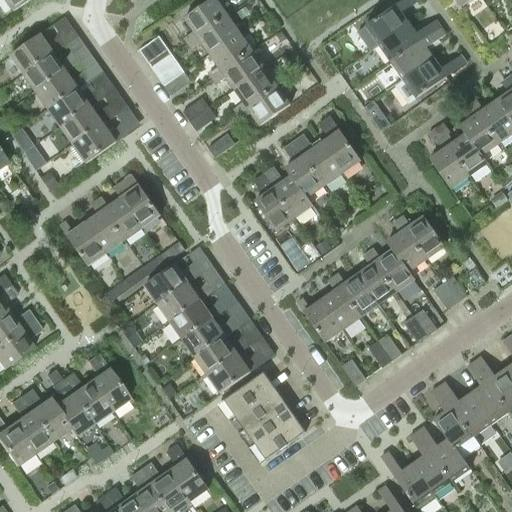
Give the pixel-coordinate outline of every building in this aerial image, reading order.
[(4,0),(13,12),(30,0),(4,0)] [(187,45),(227,17),(215,0),(211,0),(184,19),(193,32),(184,39),(187,45)] [(370,51),(379,46),(409,25),(401,14),(421,0),(420,0),(404,0),(396,6),(395,6),(357,33),(370,51)] [(454,0),(460,8),(471,0),(454,0)] [(240,34),(227,17),(187,45),(191,50),(201,43),(210,56),(240,34)] [(54,26),(59,33),(70,25),(65,18),(54,26)] [(409,25),(379,46),(391,63),(441,28),(436,21),(416,35),(409,25)] [(391,63),(403,81),(433,60),(426,49),(446,36),(441,28),(391,63)] [(212,80),(252,52),(240,34),(210,56),(218,68),(209,75),(212,80)] [(10,57),(23,75),(60,49),(55,41),(47,46),(40,36),(10,57)] [(67,45),(72,52),(83,44),(78,37),(67,45)] [(139,51),(146,61),(166,47),(159,37),(139,51)] [(35,93),(73,67),(67,59),(60,64),(54,55),(61,50),(60,49),(23,75),(35,93)] [(235,91),(264,70),(252,52),(212,80),(216,85),(226,79),(235,91)] [(79,63),(85,70),(96,62),(91,55),(79,63)] [(433,60),(403,81),(395,87),(408,105),(446,78),(466,64),(461,57),(449,65),(445,64),(439,68),(433,60)] [(157,77),(164,87),(184,73),(177,63),(157,77)] [(48,111),(85,85),(79,77),(72,82),(66,72),(73,68),(73,67),(35,93),(48,111)] [(237,115),(277,87),(264,70),(235,91),(243,103),(233,110),(237,115)] [(60,128),(97,102),(92,94),(98,90),(97,87),(108,80),(103,72),(85,85),(48,111),(60,128)] [(191,83),(184,73),(164,87),(171,97),(191,83)] [(511,88),(506,80),(501,84),(508,94),(496,102),(511,125),(511,88)] [(277,87),(237,115),(241,121),(251,114),(260,127),(290,106),(277,87)] [(104,98),(109,105),(121,97),(115,90),(104,98)] [(182,113),(189,123),(209,109),(202,99),(182,113)] [(511,135),(511,125),(496,102),(483,111),(476,101),(471,105),(499,145),(511,135)] [(73,146),(110,120),(104,112),(97,117),(91,108),(98,103),(97,102),(60,128),(73,146)] [(499,145),(471,105),(466,109),(472,119),(459,128),(465,136),(466,135),(481,157),(482,157),(499,145)] [(117,115),(122,123),(133,115),(128,108),(117,115)] [(216,119),(209,109),(189,123),(196,133),(216,119)] [(321,145),(342,175),(360,162),(329,117),(319,125),(329,139),(321,145)] [(110,120),(73,146),(86,164),(123,138),(117,129),(110,134),(103,125),(110,120)] [(466,135),(465,136),(453,144),(448,136),(450,134),(443,124),(436,130),(469,177),(487,164),(482,157),(481,157),(466,135)] [(469,177),(436,130),(428,135),(435,145),(437,143),(443,151),(430,160),(451,190),(469,177)] [(215,159),(234,145),(227,135),(208,149),(215,159)] [(342,175),(321,145),(313,150),(303,135),(293,142),(324,187),(342,175)] [(27,137),(17,144),(23,153),(33,146),(27,137)] [(285,170),(290,178),(291,177),(307,199),(324,187),(293,142),(283,149),(293,164),(285,170)] [(34,147),(24,154),(35,170),(45,163),(34,147)] [(263,175),(294,220),(313,207),(307,199),(291,177),(290,178),(284,182),(273,168),(263,175)] [(511,183),(511,172),(498,182),(504,190),(511,183)] [(50,174),(42,179),(49,189),(57,184),(50,174)] [(294,220),(263,175),(253,182),(263,197),(255,202),(276,233),(294,220)] [(114,190),(120,199),(121,199),(142,229),(160,216),(132,176),(114,190)] [(502,195),(492,202),(496,208),(507,201),(502,195)] [(101,198),(96,202),(124,242),(142,229),(121,199),(120,199),(108,208),(101,198)] [(107,254),(124,242),(96,202),(91,205),(98,215),(85,224),(107,254)] [(403,217),(398,221),(426,261),(445,248),(423,218),(410,227),(403,217)] [(386,244),(392,251),(393,251),(408,273),(409,272),(426,261),(398,221),(393,224),(400,234),(386,244)] [(88,267),(107,254),(85,224),(73,233),(66,223),(60,227),(67,237),(88,267)] [(174,246),(160,256),(166,264),(180,254),(174,246)] [(188,256),(193,263),(204,255),(199,248),(188,256)] [(415,280),(409,272),(408,273),(393,251),(392,251),(380,259),(373,250),(368,253),(396,293),(415,280)] [(370,267),(358,276),(379,306),(396,293),(368,253),(363,257),(370,267)] [(152,274),(166,264),(160,256),(147,266),(152,274)] [(157,305),(195,279),(189,271),(182,276),(175,265),(145,286),(157,305)] [(217,274),(212,267),(201,274),(206,282),(217,274)] [(139,271),(125,281),(131,289),(145,279),(139,271)] [(379,306),(358,276),(345,284),(338,274),(333,278),(361,318),(379,306)] [(0,292),(10,286),(3,276),(0,277),(0,292)] [(322,300),(343,331),(361,318),(333,278),(328,282),(334,292),(322,300)] [(453,278),(443,285),(457,304),(467,297),(453,278)] [(195,279),(157,305),(170,322),(207,297),(201,289),(194,294),(188,285),(195,280),(195,279)] [(131,289),(125,281),(112,291),(117,299),(131,289)] [(230,292),(225,284),(213,292),(218,299),(230,292)] [(447,311),(457,304),(443,285),(433,291),(447,311)] [(0,318),(8,313),(2,306),(17,296),(10,286),(0,292),(0,318)] [(207,297),(170,322),(182,340),(219,314),(214,306),(207,311),(200,302),(208,297),(207,297)] [(343,331),(322,300),(310,309),(303,299),(297,303),(325,343),(343,331)] [(242,309),(237,302),(226,310),(231,317),(242,309)] [(0,345),(35,321),(27,311),(13,321),(8,313),(0,318),(0,345)] [(423,311),(413,317),(427,337),(437,330),(423,311)] [(220,315),(219,314),(182,340),(195,358),(232,332),(226,324),(219,329),(213,320),(220,315)] [(417,344),(427,337),(413,317),(403,324),(417,344)] [(254,327),(249,320),(238,328),(243,335),(254,327)] [(35,321),(0,345),(0,366),(3,371),(33,350),(27,341),(42,331),(35,321)] [(207,376),(244,350),(239,342),(232,347),(225,338),(232,333),(232,332),(195,358),(207,376)] [(387,335),(377,342),(391,362),(401,355),(387,335)] [(267,345),(262,338),(251,345),(256,352),(267,345)] [(511,356),(511,365),(506,370),(511,379),(511,341),(509,338),(502,343),(511,356)] [(382,369),(391,362),(377,342),(368,349),(382,369)] [(244,350),(207,376),(220,394),(257,368),(251,359),(244,364),(238,355),(245,350),(244,350)] [(90,383),(111,413),(129,400),(98,355),(87,363),(97,377),(90,383)] [(144,355),(140,358),(144,365),(149,362),(144,355)] [(474,363),(509,413),(511,410),(511,379),(506,370),(495,378),(481,358),(474,363)] [(355,387),(365,380),(351,361),(342,367),(355,387)] [(509,413),(474,363),(467,368),(481,388),(470,395),(491,425),(509,413)] [(61,380),(56,374),(54,371),(54,372),(46,377),(52,386),(61,380)] [(72,373),(62,381),(93,425),(111,413),(90,383),(82,388),(72,373)] [(235,417),(274,389),(264,374),(224,401),(235,417)] [(93,425),(62,381),(52,388),(56,394),(49,399),(55,407),(54,407),(70,430),(69,430),(74,438),(93,425)] [(491,425),(470,395),(459,403),(445,383),(438,388),(473,438),(474,438),(491,425)] [(169,386),(163,390),(169,399),(175,395),(169,386)] [(473,438),(438,388),(431,393),(445,413),(434,421),(447,441),(448,441),(456,450),(463,460),(480,448),(474,438),(473,438)] [(235,417),(245,431),(284,404),(274,389),(235,417)] [(52,442),(69,430),(70,430),(54,407),(55,407),(49,399),(41,405),(31,390),(21,397),(52,442)] [(13,424),(34,454),(52,442),(21,397),(11,405),(21,419),(13,424)] [(255,446),(294,418),(284,404),(245,431),(255,446)] [(305,433),(294,418),(255,446),(266,461),(305,433)] [(34,454),(13,424),(6,430),(0,421),(0,444),(16,467),(34,454)] [(448,441),(447,441),(437,448),(424,428),(417,433),(452,483),(470,470),(463,460),(456,450),(448,441)] [(423,458),(413,465),(434,495),(452,483),(417,433),(409,438),(423,458)] [(169,473),(190,503),(208,490),(177,446),(166,453),(177,468),(169,473)] [(434,495),(413,465),(402,472),(388,453),(381,458),(395,478),(394,478),(418,511),(424,511),(439,502),(434,495)] [(176,511),(190,503),(169,473),(161,478),(151,464),(141,471),(169,511),(176,511)] [(169,511),(141,471),(131,478),(141,492),(134,498),(143,511),(169,511)] [(54,484),(48,488),(52,494),(58,490),(54,484)] [(391,511),(403,511),(399,506),(385,487),(378,492),(391,511)] [(143,511),(134,498),(126,503),(116,489),(106,496),(117,511),(143,511)] [(102,511),(117,511),(106,496),(96,503),(102,511)]
